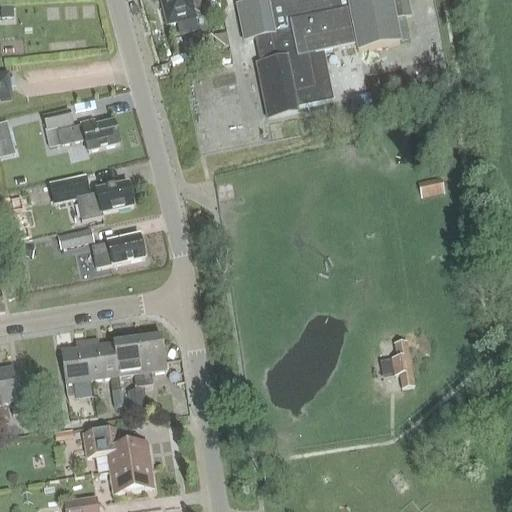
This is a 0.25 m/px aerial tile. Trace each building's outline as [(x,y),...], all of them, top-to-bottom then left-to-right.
[(197,23),(195,11),(202,10),(199,0),(163,0),(170,30),(197,23)] [(246,0),(248,5),(236,7),(243,42),(254,40),(260,66),(256,67),(267,121),(297,115),(296,111),(333,103),(328,76),(324,55),(356,48),(357,54),(399,46),(394,21),(410,18),(406,0),(246,0)] [(0,107),(10,106),(6,81),(0,82),(0,107)] [(82,133),(75,135),(70,117),(45,124),(52,153),(84,144),(87,156),(119,148),(113,126),(97,131),(95,124),(81,128),(82,133)] [(421,200),(444,196),(441,181),(418,185),(421,200)] [(134,210),(129,186),(96,193),(96,195),(82,198),(84,209),(100,206),(103,217),(134,210)] [(93,245),(90,232),(57,240),(60,253),(93,245)] [(97,272),(113,269),(145,262),(141,239),(108,246),(109,248),(92,251),(97,272)] [(137,344),(144,390),(152,388),(150,376),(166,374),(161,340),(137,344)] [(122,409),(120,393),(118,381),(117,381),(113,347),(98,349),(97,342),(86,344),(92,384),(110,382),(114,411),(122,409)] [(92,384),(86,344),(75,346),(76,352),(60,354),(67,400),(75,399),(74,387),(92,384)] [(117,381),(118,381),(133,379),(135,391),(144,390),(137,344),(113,347),(117,381)] [(396,361),(390,361),(393,380),(399,379),(401,393),(414,391),(407,345),(393,347),(396,361)] [(0,407),(11,406),(13,419),(21,418),(14,371),(0,373),(0,407)] [(146,421),(143,392),(129,394),(133,423),(146,421)] [(61,405),(45,407),(49,431),(64,429),(61,405)] [(107,459),(109,475),(150,469),(146,446),(120,450),(117,432),(82,438),(86,463),(107,459)] [(109,475),(113,499),(153,492),(150,469),(109,475)] [(98,511),(97,501),(64,505),(64,511),(98,511)]
